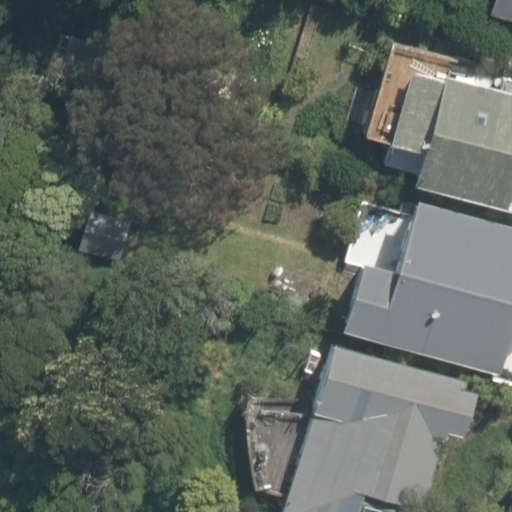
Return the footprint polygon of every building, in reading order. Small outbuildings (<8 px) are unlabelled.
[(511,0),(475,0),(474,3),(511,16),(511,0)] [(511,76),(441,59),(445,46),(375,28),(350,133),(408,147),(400,182),(511,212),(511,76)] [(511,291),(511,218),(400,187),(387,233),(354,224),(326,324),(489,371),(511,291)] [(327,268),(281,261),(274,308),(319,315),(327,268)] [(471,376),(316,332),(293,400),(302,402),(270,511),(417,511),(439,434),(453,438),(471,376)]
